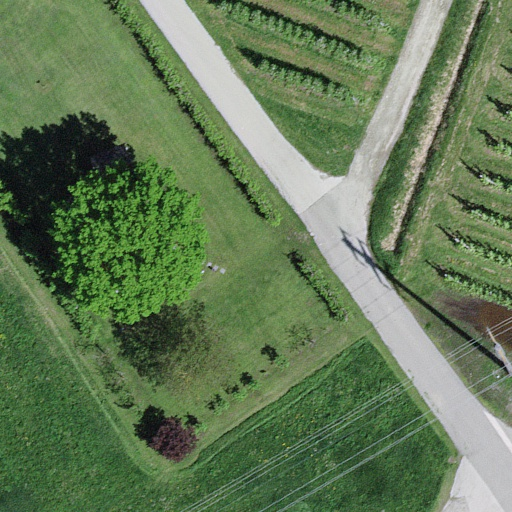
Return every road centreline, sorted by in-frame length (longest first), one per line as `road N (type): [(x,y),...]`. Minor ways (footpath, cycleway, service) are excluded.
road 1 (residential): [(511,491),(330,242)]
road 2 (residential): [(330,242),(154,0)]
road 3 (residential): [(330,242),(428,0)]
